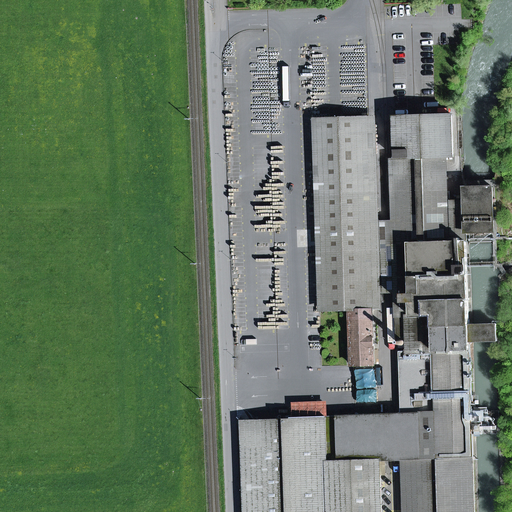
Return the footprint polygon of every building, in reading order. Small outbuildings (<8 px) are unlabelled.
[(453,157),(452,115),(395,117),(396,158),(445,157),(453,157)] [(368,118),(315,119),(318,222),(372,220),(368,118)] [(415,192),(447,191),(445,157),(396,158),(392,159),(393,176),(414,175),(415,192)] [(472,412),(470,343),(469,325),(467,242),(448,243),(447,201),(447,191),(415,192),(414,175),(393,176),(394,220),(395,244),(410,243),(411,293),(411,294),(403,295),(403,303),(412,302),(412,315),(408,316),(408,317),(397,317),(398,341),(400,341),(402,340),(405,340),(406,343),(404,346),(408,348),(409,352),(400,352),(401,411),(405,415),(407,460),(402,464),(403,511),(475,511),(473,435),(472,412)] [(482,232),(494,231),(493,187),(481,188),(465,188),(465,201),(466,232),(470,232),(482,232)] [(448,243),(467,242),(466,232),(465,201),(447,201),(448,243)] [(321,311),(350,311),(373,310),(374,310),(373,294),(372,220),(318,222),(321,311)] [(392,293),(411,293),(410,243),(395,244),(394,220),(390,220),(389,220),(372,220),(373,294),(391,293),(392,293)] [(373,310),(350,311),(352,366),(375,365),(373,310)] [(472,325),(469,325),(470,343),(473,343),(485,342),(497,342),(497,325),(485,325),(472,325)] [(292,404),(292,419),(327,417),(327,403),(292,404)] [(472,412),(473,435),(476,435),(487,434),(499,434),(498,411),(487,412),(475,412),(472,412)] [(381,511),(380,461),(385,461),(384,415),(327,417),(292,419),(241,420),(244,511),(381,511)] [(396,460),(407,460),(405,415),(395,415),(394,415),(384,415),(385,461),(395,460),(396,460)]
